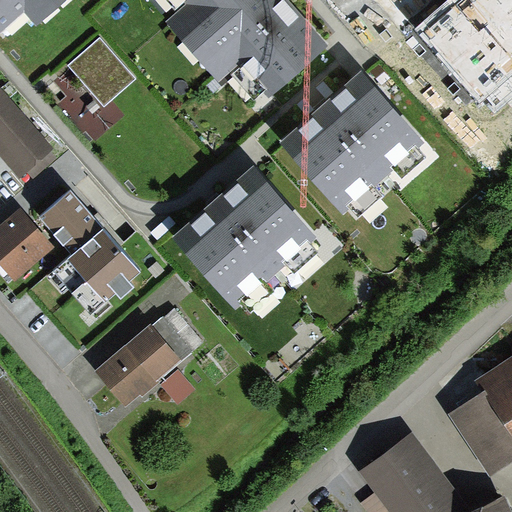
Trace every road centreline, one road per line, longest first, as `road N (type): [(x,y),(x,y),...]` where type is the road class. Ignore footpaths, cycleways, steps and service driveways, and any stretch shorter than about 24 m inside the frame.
road 1 (residential): [(0,318),(72,402),(141,511)]
road 2 (unknown): [(511,97),(491,114),(452,115),(333,0)]
road 3 (unknown): [(55,382),(181,283)]
